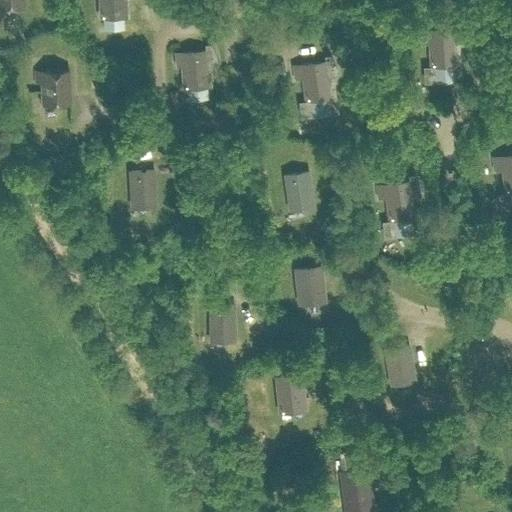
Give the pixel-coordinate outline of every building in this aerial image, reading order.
[(99,0),(100,16),(126,15),(125,0),(99,0)] [(430,64),(456,62),(454,27),(428,28),(430,64)] [(183,86),(209,84),(206,48),(180,51),(183,86)] [(305,99),(331,95),(326,59),(300,63),(305,99)] [(40,102),(69,101),(68,69),(36,70),(36,81),(41,81),(42,90),(39,90),(40,102)] [(505,190),(511,189),(511,152),(500,155),(505,190)] [(131,205),(155,203),(153,169),(129,170),(131,205)] [(289,208),(313,205),(308,170),(284,174),(289,208)] [(389,218),(414,215),(409,179),(384,183),(389,218)] [(299,302),(324,299),(320,264),(294,266),(299,302)] [(210,339),(234,338),(234,304),(210,304),(210,339)] [(419,402),(413,344),(385,347),(391,406),(419,402)] [(274,362),(275,374),(288,373),(286,360),(274,362)] [(279,411),(305,408),(301,372),(288,373),(275,374),(279,411)] [(511,444),(511,385),(485,388),(492,446),(511,444)] [(363,466),(340,469),(345,511),(372,511),(369,486),(377,485),(375,473),(364,474),(363,466)]
